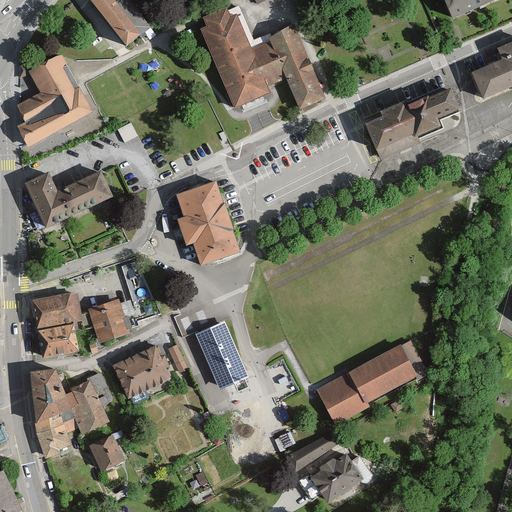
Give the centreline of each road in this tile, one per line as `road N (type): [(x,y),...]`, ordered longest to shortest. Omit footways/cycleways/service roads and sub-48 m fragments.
road 1 (residential): [(11,284),(131,248),(160,195),(176,184),(238,163),(294,126),(511,32)]
road 2 (residential): [(14,365),(96,357),(194,305),(202,293),(196,274)]
road 3 (tertiary): [(0,101),(11,284)]
